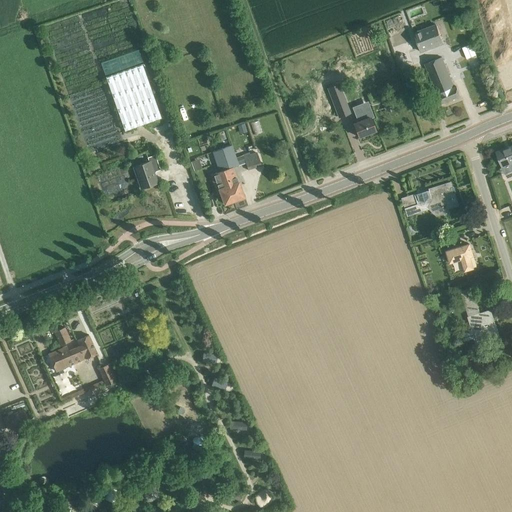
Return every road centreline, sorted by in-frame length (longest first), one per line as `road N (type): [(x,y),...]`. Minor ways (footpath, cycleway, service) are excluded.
road 1 (primary): [(194,237),(466,136)]
road 2 (track): [(312,195),(243,0)]
road 3 (unclassified): [(511,279),(466,136)]
